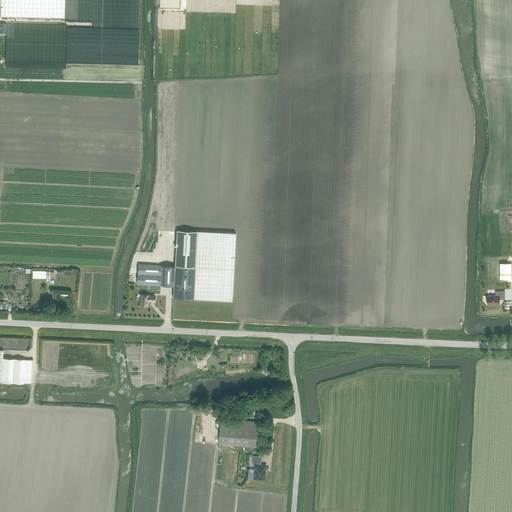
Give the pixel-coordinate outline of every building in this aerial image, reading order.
[(0,0),(0,16),(65,18),(64,0),(0,0)] [(193,299),(197,231),(177,230),(175,266),(162,265),(161,285),(174,286),(173,298),(193,299)] [(236,233),(197,231),(193,299),(232,301),(236,233)] [(162,265),(138,264),(137,284),(161,285),(162,265)] [(496,296),(488,296),(488,305),(500,304),(500,296),(505,296),(505,291),(496,291),(496,296)] [(140,305),(148,306),(148,301),(155,301),(155,296),(149,295),(141,294),(140,305)] [(3,358),(2,382),(24,383),(24,382),(31,383),(32,360),(25,359),(3,358)] [(40,373),(40,383),(73,383),(73,374),(40,373)] [(260,429),(259,428),(260,421),(222,419),(221,426),(220,426),(219,444),(259,447),(260,429)] [(254,479),(265,479),(266,465),(255,464),(254,479)]
